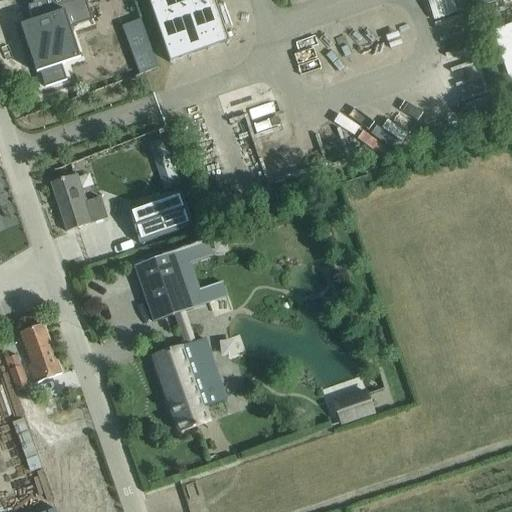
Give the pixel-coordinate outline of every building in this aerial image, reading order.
[(32,20),(21,24),(37,72),(39,71),(44,87),(67,80),(61,64),(79,58),(69,27),(92,18),(91,14),(86,0),(31,0),(33,3),(27,5),(32,20)] [(148,0),(170,63),(229,43),(214,0),(148,0)] [(150,45),(132,51),(140,73),(158,67),(150,45)] [(165,139),(149,145),(154,160),(170,154),(165,139)] [(85,202),(76,174),(51,183),(67,232),(107,218),(101,197),(85,202)] [(182,192),(128,210),(140,244),(147,242),(194,227),(182,192)] [(157,322),(186,312),(195,309),(190,295),(176,253),(157,259),(138,266),(157,322)] [(43,324),(24,331),(19,333),(32,366),(28,367),(35,384),(62,374),(43,324)] [(153,357),(179,433),(209,422),(205,408),(224,401),(203,340),(153,357)] [(5,359),(16,390),(28,386),(17,355),(5,359)]
